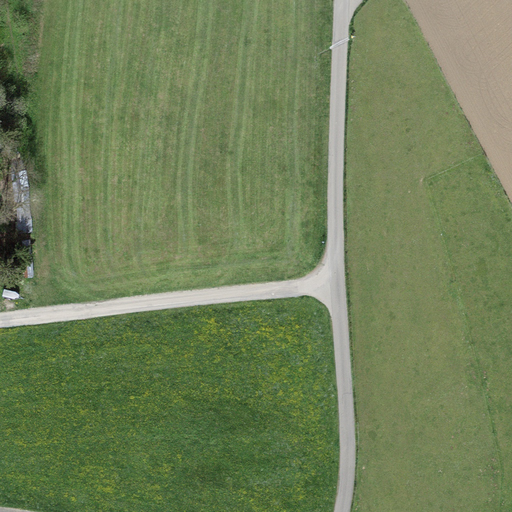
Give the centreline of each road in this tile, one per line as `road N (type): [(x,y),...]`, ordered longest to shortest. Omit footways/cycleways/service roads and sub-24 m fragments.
road 1 (track): [(0,321),(344,282)]
road 2 (unclassified): [(339,0),(344,282)]
road 3 (residential): [(344,282),(339,511)]
